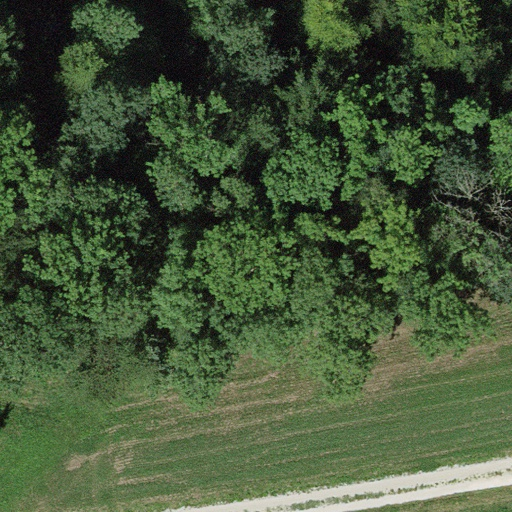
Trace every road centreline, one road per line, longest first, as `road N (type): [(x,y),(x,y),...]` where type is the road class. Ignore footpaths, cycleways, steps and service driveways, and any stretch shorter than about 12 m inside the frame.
road 1 (track): [(0,384),(64,400),(314,349),(511,290)]
road 2 (track): [(511,467),(227,511)]
